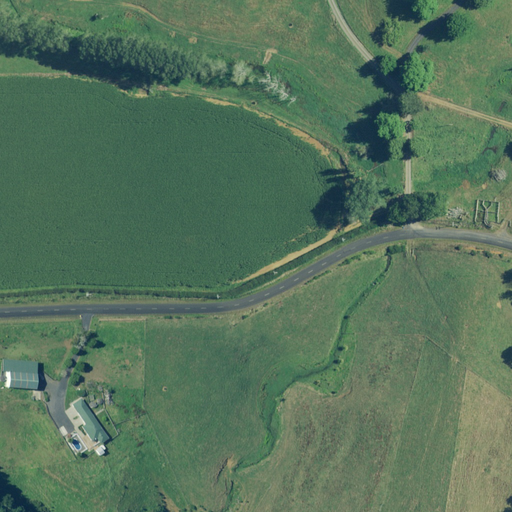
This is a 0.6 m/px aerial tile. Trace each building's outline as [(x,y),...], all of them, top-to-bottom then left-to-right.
[(33,388),(34,373),(5,371),(4,386),(33,388)] [(44,373),(42,375),(49,384),(52,381),(44,373)] [(106,439),(80,398),(70,404),(82,424),(79,426),(89,441),(94,438),(98,444),(106,439)] [(53,410),(50,401),(45,403),(48,412),(53,410)] [(103,448),(100,444),(93,449),(97,455),(101,452),(100,450),(103,448)]
